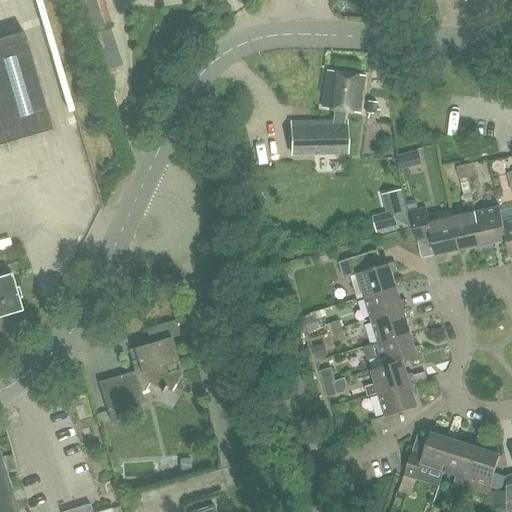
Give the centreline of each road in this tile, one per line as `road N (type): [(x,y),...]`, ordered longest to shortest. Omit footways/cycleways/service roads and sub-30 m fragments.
road 1 (unclassified): [(0,390),(75,331),(188,85),(220,55),(268,39),(511,42)]
road 2 (residential): [(511,302),(487,284),(466,298),(457,391),(462,408),(488,417),(511,412)]
